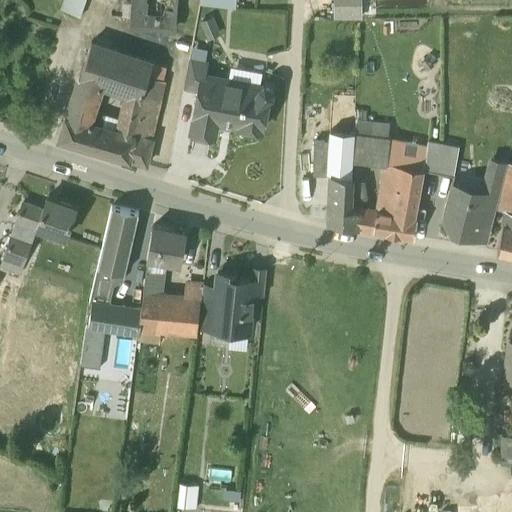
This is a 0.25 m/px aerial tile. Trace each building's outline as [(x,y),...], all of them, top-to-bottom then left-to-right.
[(83,2),(76,0),(64,0),(61,9),(79,15),(83,2)] [(130,0),(128,22),(175,26),(177,0),(130,0)] [(360,2),(338,2),(338,16),(360,16),(360,2)] [(165,67),(92,40),(73,92),(96,101),(98,94),(102,85),(125,93),(127,87),(145,91),(142,104),(129,158),(147,164),(153,139),(152,138),(165,81),(163,78),(165,67)] [(205,62),(188,59),(183,85),(198,88),(201,74),(203,75),(205,62)] [(203,75),(201,74),(198,88),(190,130),(213,134),(216,119),(240,123),(242,128),(256,131),(262,126),(267,98),(271,94),(273,88),(269,83),(264,82),(258,85),(203,75)] [(145,91),(127,87),(125,93),(124,100),(142,104),(145,91)] [(96,101),(73,92),(66,116),(65,116),(58,138),(109,153),(114,136),(116,136),(117,131),(101,126),(105,114),(93,110),(96,101)] [(117,131),(116,136),(114,136),(109,153),(129,158),(142,104),(124,100),(117,131)] [(355,110),(330,109),(330,115),(335,116),(335,120),(330,119),(329,131),(354,132),(355,110)] [(365,110),(355,110),(354,132),(369,133),(370,133),(371,121),(365,120),(365,110)] [(354,132),(329,131),(329,142),(328,159),(330,159),(352,159),(354,132)] [(369,133),(354,132),(352,159),(366,161),(369,133)] [(370,133),(369,133),(366,161),(384,163),(387,163),(387,161),(390,135),(370,133)] [(443,141),(428,139),(423,167),(437,170),(443,141)] [(458,144),(443,141),(437,170),(453,173),(458,144)] [(329,142),(314,142),(312,173),(329,173),(330,159),(328,159),(329,142)] [(491,157),(481,196),(486,197),(476,235),(487,238),(507,161),(491,157)] [(352,159),(330,159),(329,173),(328,220),(358,226),(359,207),(350,205),(352,159)] [(397,163),(387,161),(387,163),(384,163),(376,208),(393,211),(400,171),(396,170),(397,163)] [(511,162),(507,161),(501,193),(511,194),(511,162)] [(423,167),(401,163),(400,171),(393,211),(399,212),(399,211),(417,214),(417,215),(423,216),(425,206),(416,205),(423,167)] [(471,193),(464,184),(452,181),(444,214),(449,221),(458,223),(456,230),(476,235),(486,197),(481,196),(471,193)] [(511,194),(501,193),(498,206),(505,207),(497,249),(511,251),(511,194)] [(75,206),(47,196),(43,207),(38,206),(32,224),(37,226),(65,236),(75,206)] [(38,206),(23,201),(16,218),(32,224),(38,206)] [(138,211),(111,204),(97,265),(124,271),(138,211)] [(376,208),(359,207),(358,226),(414,235),(417,215),(417,214),(399,211),(399,212),(393,211),(376,208)] [(32,224),(16,218),(11,233),(32,240),(37,226),(32,224)] [(185,229),(154,223),(148,257),(143,290),(161,292),(164,261),(176,263),(179,246),(182,247),(185,229)] [(32,240),(11,233),(0,265),(20,272),(32,240)] [(124,271),(97,265),(89,301),(92,302),(93,300),(109,303),(113,284),(122,279),(124,271)] [(266,267),(252,266),(251,278),(253,278),(252,290),(264,291),(266,267)] [(236,272),(218,271),(216,285),(212,325),(214,325),(233,327),(248,329),(252,290),(253,278),(251,278),(236,276),(236,272)] [(203,283),(189,282),(188,290),(194,291),(193,295),(201,296),(203,284),(203,283)] [(216,285),(203,284),(201,296),(201,297),(200,297),(197,323),(212,325),(216,285)] [(161,292),(143,290),(141,308),(138,326),(158,328),(196,331),(197,323),(200,297),(201,297),(201,296),(193,295),(188,294),(161,292)] [(109,303),(93,300),(92,302),(88,325),(137,332),(138,326),(141,308),(109,303)] [(158,328),(138,326),(137,332),(137,338),(156,340),(158,328)] [(113,333),(111,374),(132,375),(134,332),(105,331),(105,333),(113,333)] [(177,504),(196,505),(198,481),(179,480),(177,504)]
